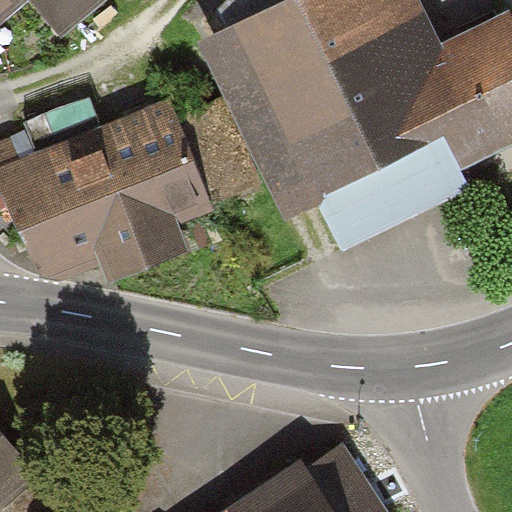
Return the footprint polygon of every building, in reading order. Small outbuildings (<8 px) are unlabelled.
[(85,0),(0,0),(0,12),(15,0),(34,0),(55,25),(85,0)] [(241,0),(229,12),(332,220),(511,131),(511,27),(508,20),(432,57),(401,0),(241,0)] [(18,165),(62,275),(110,256),(122,287),(196,257),(184,227),(224,211),(220,202),(269,182),(235,98),(186,117),(180,101),(107,130),(116,151),(82,164),(73,143),(18,165)] [(0,508),(46,472),(0,413),(0,508)] [(393,511),(349,445),(324,462),(319,454),(231,511),(393,511)]
